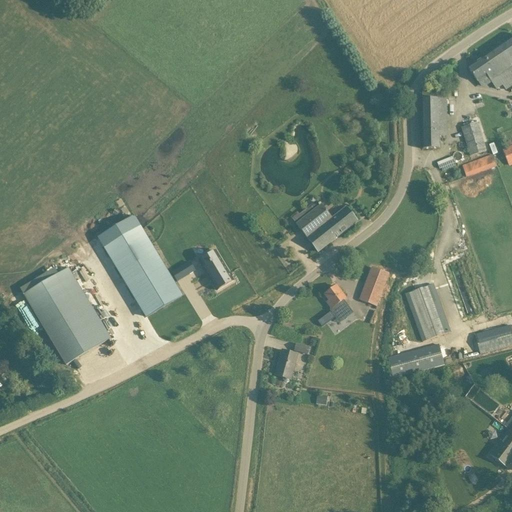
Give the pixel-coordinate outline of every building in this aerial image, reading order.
[(511,39),(490,54),(468,69),(478,83),(487,77),(488,76),(496,88),(504,83),(499,77),(511,68),(511,39)] [(440,137),(447,137),(446,92),(422,92),(422,100),(423,149),(440,149),(440,137)] [(471,157),(486,152),(477,123),(462,128),(471,157)] [(498,153),(494,144),(489,146),(493,155),(498,153)] [(509,167),(511,165),(511,146),(502,150),(509,167)] [(467,178),(497,168),(492,156),(463,167),(467,178)] [(440,169),(454,163),(452,157),(437,163),(440,169)] [(296,224),(318,253),(358,222),(347,208),(333,219),(322,204),(296,224)] [(130,292),(135,301),(136,301),(141,309),(140,309),(145,318),(180,297),(139,228),(104,249),(109,258),(110,258),(115,266),(114,266),(125,284),(125,283),(130,292)] [(441,259),(459,318),(485,310),(468,251),(441,259)] [(203,267),(217,291),(233,282),(216,253),(208,259),(210,263),(203,267)] [(183,267),(188,275),(195,271),(190,262),(183,267)] [(66,365),(73,362),(111,339),(69,268),(24,295),(66,365)] [(376,306),(388,274),(373,269),(361,300),(376,306)] [(423,342),(450,332),(433,285),(406,294),(423,342)] [(349,306),(344,300),(346,299),(337,286),(325,295),(330,301),(327,303),(332,309),(338,305),(343,311),(349,306)] [(480,355),(482,354),(483,357),(492,355),(491,352),(511,346),(511,330),(511,327),(475,336),(480,355)] [(307,355),(309,348),(297,344),(295,351),(307,355)] [(393,379),(445,365),(439,345),(388,359),(393,379)] [(278,367),(275,376),(291,380),(298,355),(282,351),(279,364),(279,367),(278,367)] [(320,395),(319,405),(326,406),(328,397),(320,395)] [(511,427),(490,456),(507,468),(511,461),(511,427)]
